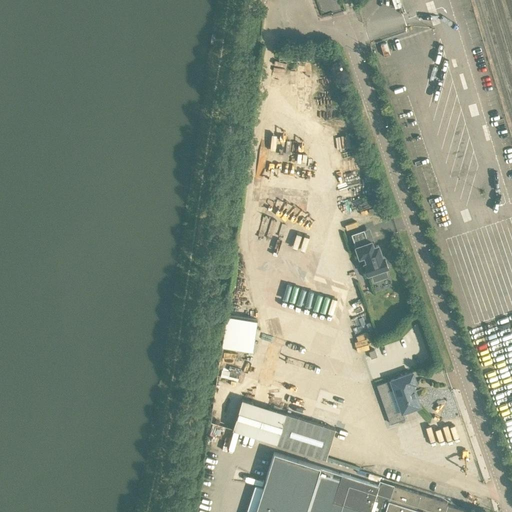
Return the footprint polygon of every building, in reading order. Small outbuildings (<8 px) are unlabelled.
[(384,78),(391,98),(411,92),(405,72),(384,78)] [(414,100),(410,101),(439,189),(448,186),(451,172),(457,173),(465,171),(466,171),(467,170),(475,172),(478,162),(458,103),(457,103),(448,106),(443,105),(443,104),(439,105),(437,100),(430,99),(429,103),(414,100)] [(339,218),(343,230),(364,224),(361,212),(339,218)] [(368,242),(364,230),(351,234),(359,257),(364,256),(366,262),(364,263),(367,274),(371,273),(374,280),(387,276),(384,268),(388,267),(384,256),(382,257),(378,245),(373,247),(372,241),(368,242)] [(364,276),(361,267),(355,269),(365,295),(371,293),(368,285),(366,286),(363,276),(364,276)] [(261,319),(231,312),(224,342),(255,350),(261,319)] [(223,347),(221,360),(232,362),(235,349),(223,347)] [(412,372),(391,380),(381,383),(384,392),(380,393),(378,398),(382,400),(390,424),(405,418),(403,412),(420,406),(412,384),(416,383),(412,372)] [(232,428),(277,442),(325,458),(325,459),(359,470),(360,467),(326,456),(335,428),(286,413),(242,399),(232,428)] [(403,488),(394,485),(380,481),(379,485),(274,452),(254,511),(466,511),(447,505),(448,502),(412,491),(411,495),(402,493),(403,488)]
